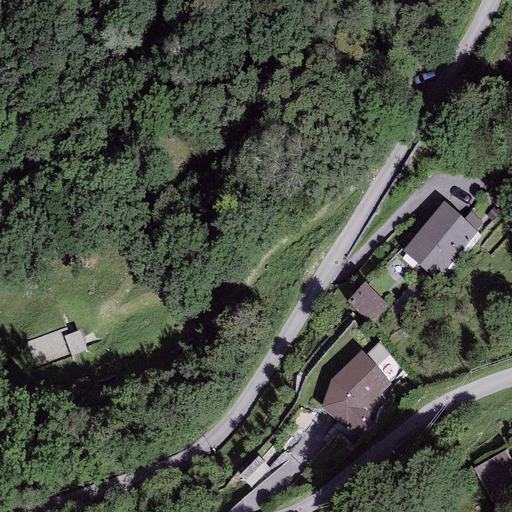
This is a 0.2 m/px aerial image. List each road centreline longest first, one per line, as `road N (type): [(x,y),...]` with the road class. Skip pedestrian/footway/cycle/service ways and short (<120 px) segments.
road 1 (unclassified): [(39,511),(145,477),(197,448),(244,404),(362,211)]
road 2 (unclassified): [(511,377),(406,429),(292,511)]
road 3 (unclassified): [(486,0),(445,83),(362,211)]
